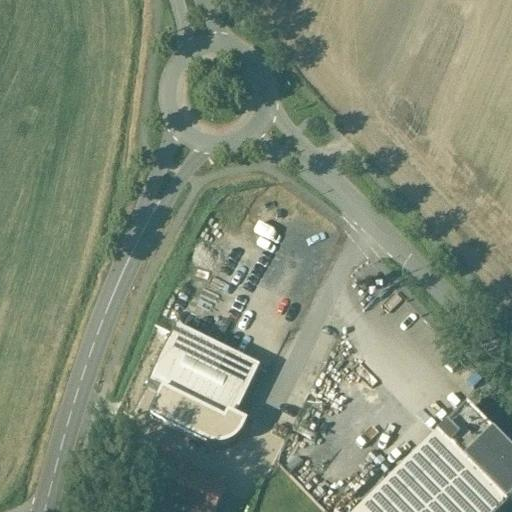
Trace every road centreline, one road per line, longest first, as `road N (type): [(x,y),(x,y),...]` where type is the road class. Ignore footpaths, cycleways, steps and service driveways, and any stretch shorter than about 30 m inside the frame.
road 1 (tertiary): [(42,511),(69,416),(183,134)]
road 2 (residential): [(370,220),(277,408)]
road 3 (residential): [(511,363),(370,220)]
road 4 (residential): [(370,220),(257,125)]
road 5 (tertiary): [(257,125),(267,94),(256,64),(230,45),(197,47)]
